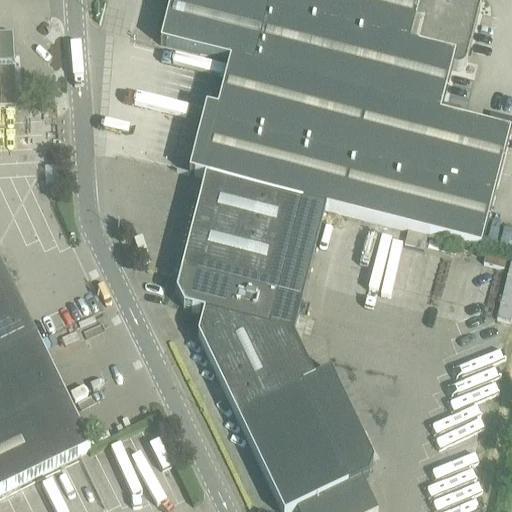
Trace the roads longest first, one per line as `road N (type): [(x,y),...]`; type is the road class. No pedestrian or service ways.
road 1 (unclassified): [(79,0),(91,225),(225,511)]
road 2 (unknown): [(390,511),(374,376),(393,355),(425,354)]
road 3 (unknown): [(98,241),(59,266),(39,260),(0,225)]
